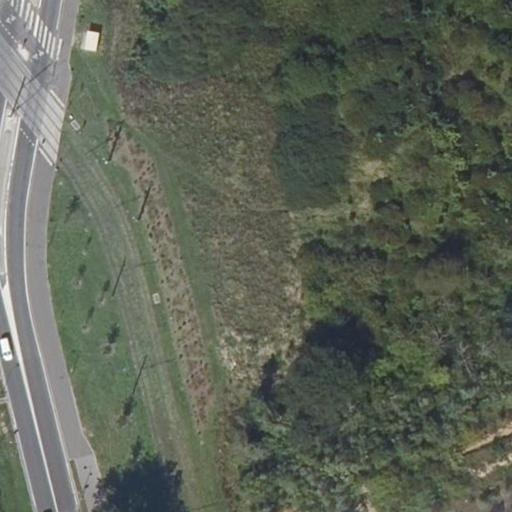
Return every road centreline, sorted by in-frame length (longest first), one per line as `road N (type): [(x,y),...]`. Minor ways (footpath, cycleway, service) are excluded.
road 1 (secondary): [(14,339),(16,197),(51,0)]
road 2 (secondary): [(14,339),(56,511)]
